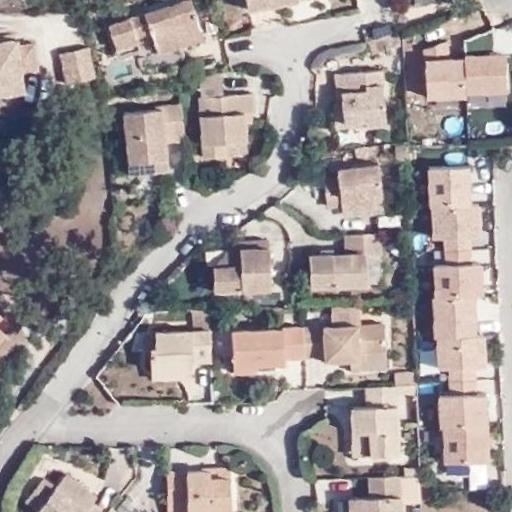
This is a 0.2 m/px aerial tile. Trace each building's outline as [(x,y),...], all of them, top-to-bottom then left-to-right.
[(205,37),(192,0),(183,0),(109,25),(117,50),(139,43),(137,38),(151,33),(158,53),(205,37)] [(294,0),(245,0),(248,10),(294,0)] [(396,33),(374,39),(378,52),(399,44),(396,33)] [(39,70),(35,43),(18,45),(17,39),(0,41),(0,94),(25,91),(22,72),(39,70)] [(95,71),(89,46),(59,54),(65,78),(95,71)] [(462,51),(463,57),(464,91),(504,91),(504,51),(462,51)] [(463,57),(421,58),(424,95),(464,96),(464,91),(463,57)] [(365,122),(365,126),(387,123),(382,69),(334,73),(336,90),(341,90),(342,101),(337,101),(333,102),(334,124),(365,122)] [(224,94),(222,71),(200,76),(201,96),(224,94)] [(254,92),(224,94),(201,96),(198,96),(203,157),(227,155),(225,141),(248,140),(246,123),(252,123),(251,111),(255,111),(254,92)] [(420,97),(421,141),(467,140),(466,97),(420,97)] [(184,131),(181,103),(163,104),(163,107),(123,112),(131,174),(169,169),(166,142),(165,134),(184,131)] [(166,142),(185,138),(184,131),(165,134),(166,142)] [(378,163),(336,169),(337,173),(322,175),(326,207),(342,205),(342,211),(384,205),(378,163)] [(468,164),(426,166),(430,205),(472,204),(468,164)] [(430,205),(429,238),(445,237),(470,236),(479,236),(480,204),(472,204),(430,205)] [(381,233),(344,234),(345,252),(309,253),(310,287),(368,284),(367,254),(382,254),(381,233)] [(470,236),(445,237),(445,263),(470,262),(470,236)] [(238,247),(228,247),(229,263),(213,264),(214,291),(272,288),(270,240),(238,241),(238,247)] [(229,263),(228,247),(213,264),(229,263)] [(445,263),(430,264),(431,296),(474,295),(482,295),(480,262),(470,262),(445,263)] [(474,295),(431,296),(433,335),(477,333),(474,295)] [(331,308),(332,325),(361,324),(360,306),(331,308)] [(193,330),(155,332),(156,347),(150,347),(151,371),(191,369),(192,361),(212,360),(211,330),(210,309),(193,310),(193,330)] [(332,325),(304,326),(305,357),(323,356),(324,361),(350,359),(387,358),(386,323),(361,324),(332,325)] [(285,358),(305,357),(304,326),(232,329),(234,373),(261,372),(261,364),(261,356),(285,355),(285,358)] [(477,333),(433,335),(435,370),(448,368),(475,367),(485,367),(483,333),(477,333)] [(285,363),(285,358),(285,355),(261,356),(261,364),(285,363)] [(387,358),(350,359),(350,372),(388,371),(387,358)] [(475,367),(448,368),(450,392),(477,392),(475,367)] [(192,377),(191,369),(151,371),(151,379),(192,377)] [(398,385),(417,384),(416,370),(394,371),(395,385),(398,385)] [(400,454),(398,385),(395,385),(366,386),(366,406),(351,406),(352,432),(364,431),(365,455),(400,454)] [(437,392),(440,462),(486,461),(485,392),(477,392),(450,392),(437,392)] [(354,456),(365,455),(364,431),(352,432),(354,456)] [(167,470),(167,511),(232,511),(232,476),(211,476),(211,469),(167,470)] [(92,511),(87,509),(80,503),(89,490),(66,472),(56,486),(43,476),(25,500),(37,509),(40,511),(92,511)] [(401,511),(400,475),(368,476),(369,496),(348,497),(348,511),(401,511)] [(97,497),(89,490),(80,503),(87,509),(97,497)]
